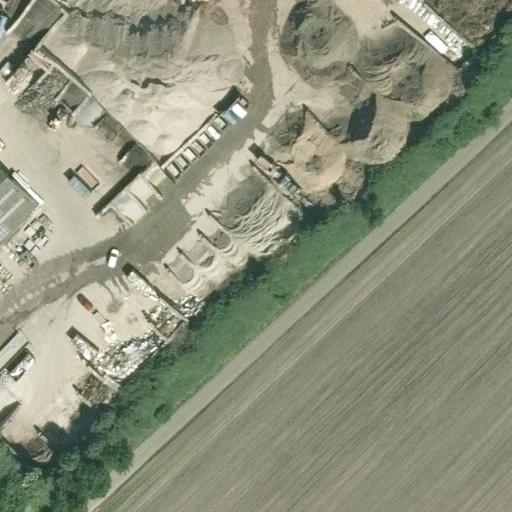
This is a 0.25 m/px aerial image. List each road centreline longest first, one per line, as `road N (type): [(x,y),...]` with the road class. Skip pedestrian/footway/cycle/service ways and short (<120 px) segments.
road 1 (unknown): [(111,244),(166,209),(234,142),(284,53),(298,0)]
road 2 (unknown): [(111,244),(0,124)]
